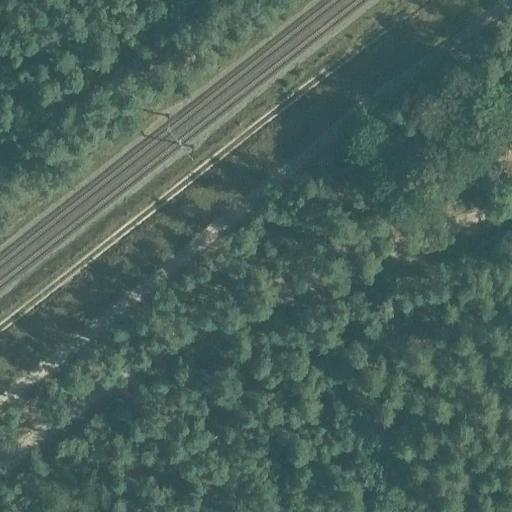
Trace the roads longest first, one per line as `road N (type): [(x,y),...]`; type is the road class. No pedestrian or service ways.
road 1 (track): [(0,401),(510,0)]
road 2 (track): [(511,198),(146,355),(0,466)]
road 3 (track): [(0,329),(417,0)]
